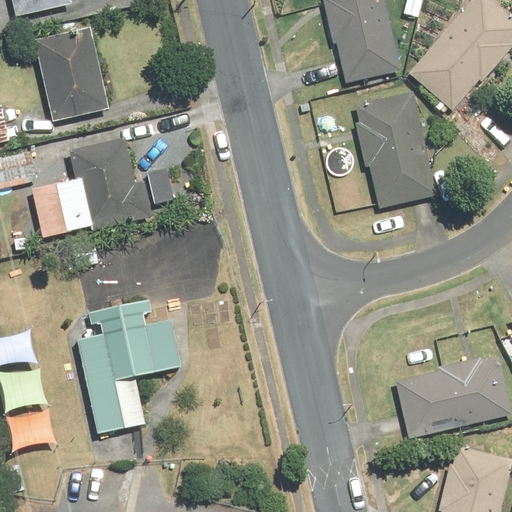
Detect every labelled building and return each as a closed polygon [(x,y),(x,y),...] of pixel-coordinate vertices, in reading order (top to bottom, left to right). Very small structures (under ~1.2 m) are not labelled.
[(6,0),(12,21),(68,7),(65,0),(6,0)] [(380,0),(321,0),(341,86),(397,73),(380,0)] [(448,114),(473,85),(477,88),(511,48),(508,45),(511,40),(511,26),(481,0),(471,0),(405,76),(448,114)] [(86,31),(29,45),(49,127),(105,113),(86,31)] [(411,98),(353,110),(376,214),(433,201),(411,98)] [(69,182),(27,192),(40,244),(86,233),(87,237),(150,223),(141,184),(130,187),(119,140),(62,153),(69,182)] [(0,159),(0,193),(37,183),(28,152),(0,159)] [(91,339),(70,343),(91,439),(140,428),(130,382),(182,370),(171,319),(147,325),(142,304),(86,317),(91,339)] [(394,381),(407,443),(510,419),(496,358),(394,381)] [(434,511),(499,511),(511,463),(455,448),(450,469),(446,468),(434,511)]
